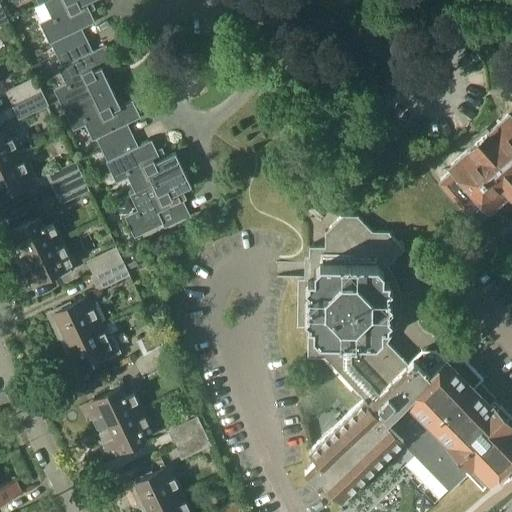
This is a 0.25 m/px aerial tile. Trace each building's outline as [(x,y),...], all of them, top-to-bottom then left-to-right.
[(49,0),(47,1),(56,19),(42,26),(50,44),(51,43),(56,54),(88,39),(82,28),(95,22),(86,3),(91,0),(49,0)] [(0,24),(9,21),(1,6),(0,5),(0,24)] [(88,39),(56,54),(62,66),(58,67),(67,87),(55,93),(59,100),(49,105),(53,114),(63,109),(64,110),(111,87),(102,68),(114,62),(106,45),(93,51),(88,39)] [(12,105),(42,91),(35,76),(5,90),(12,105)] [(102,150),(133,135),(128,123),(141,117),(133,100),(120,106),(111,87),(64,110),(72,126),(83,121),(93,140),(97,138),(102,150)] [(49,105),(42,91),(12,105),(19,119),(49,105)] [(440,179),(464,206),(462,208),(469,214),(484,201),(489,208),(509,190),(510,190),(511,188),(511,116),(509,113),(489,130),(488,130),(470,145),(471,146),(451,164),(454,167),(440,179)] [(0,162),(19,154),(6,125),(0,128),(0,162)] [(138,190),(183,169),(175,153),(161,160),(152,140),(139,146),(133,135),(102,150),(107,161),(106,162),(114,179),(129,172),(138,190)] [(19,154),(0,162),(0,197),(33,182),(19,154)] [(47,175),(54,190),(83,176),(76,161),(47,175)] [(183,169),(138,190),(130,194),(139,214),(126,220),(135,238),(163,224),(165,228),(187,218),(188,219),(189,218),(181,201),(187,199),(183,190),(191,186),(183,169)] [(90,190),(83,176),(54,190),(61,204),(90,190)] [(411,458),(417,452),(450,488),(467,472),(482,489),(497,475),(504,482),(511,475),(511,416),(470,373),(474,369),(456,351),(444,362),(437,354),(430,360),(424,354),(416,362),(413,359),(408,364),(387,342),(388,310),(394,310),(394,295),(388,295),(389,265),(389,263),(404,248),(390,232),(390,231),(372,231),(359,217),(359,215),(341,215),(341,216),(327,230),(325,230),(325,245),(310,246),(308,277),(303,277),(302,325),(307,325),(307,357),(325,357),(364,397),(309,450),(317,458),(305,471),(319,486),(324,481),(341,499),(403,437),(410,444),(404,450),(411,458)] [(9,240),(18,258),(60,239),(53,222),(43,227),(38,217),(12,229),(16,237),(9,240)] [(60,239),(18,258),(27,276),(33,273),(37,282),(53,275),(54,278),(72,270),(70,266),(73,265),(68,255),(60,239)] [(91,276),(111,266),(123,260),(116,246),(86,261),(92,274),(90,275),(91,276)] [(98,290),(130,275),(127,270),(125,265),(123,260),(111,266),(91,276),(98,290)] [(136,260),(125,265),(127,270),(138,265),(136,260)] [(60,343),(101,323),(87,295),(47,314),(60,343)] [(101,323),(60,343),(74,371),(98,359),(99,362),(100,362),(100,361),(104,359),(104,360),(120,352),(112,336),(108,338),(101,323)] [(157,331),(140,339),(141,340),(141,344),(145,354),(164,345),(157,331)] [(164,345),(145,354),(135,359),(142,374),(171,360),(164,345)] [(99,428),(141,408),(133,392),(124,397),(119,386),(93,399),(97,407),(90,410),(99,428)] [(141,408),(99,428),(108,446),(114,443),(118,451),(145,439),(140,429),(149,425),(141,408)] [(174,444),(204,430),(197,416),(168,430),(174,444)] [(211,445),(204,430),(174,444),(181,459),(211,445)] [(144,511),(184,492),(170,464),(130,483),(144,511)] [(0,502),(23,492),(16,478),(0,485),(0,502)] [(193,511),(184,492),(144,511),(193,511)] [(243,511),(238,501),(214,511),(243,511)]
